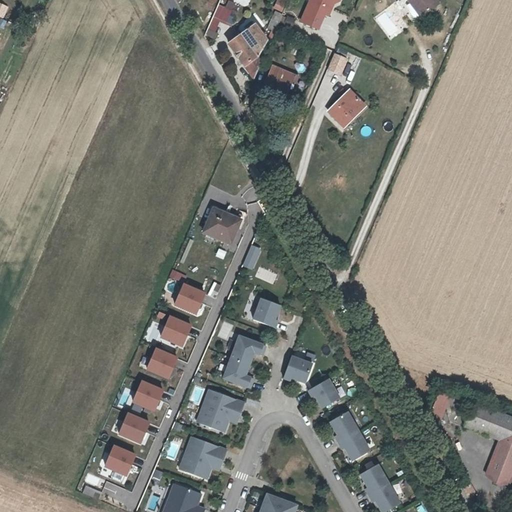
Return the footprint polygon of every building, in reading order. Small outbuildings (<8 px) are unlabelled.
[(275,0),(273,8),(283,11),(285,0),(275,0)] [(309,0),(301,18),(314,24),(323,4),(325,5),(327,0),(309,0)] [(419,0),(426,9),(438,0),(419,0)] [(0,2),(0,16),(3,18),(9,6),(0,2)] [(219,4),(213,15),(226,22),(232,10),(219,4)] [(227,21),(233,23),(237,12),(232,10),(227,21)] [(269,32),(276,35),(284,16),(277,13),(269,32)] [(266,57),(262,53),(269,37),(257,23),(232,43),(257,76),(266,57)] [(206,34),(215,39),(218,33),(208,29),(206,34)] [(327,69),(341,74),(347,57),(333,52),(327,69)] [(292,88),(296,78),(293,76),(295,71),(276,63),(269,79),(292,88)] [(333,109),(346,124),(368,103),(354,88),(333,109)] [(215,207),(205,230),(230,241),(240,217),(215,207)] [(261,249),(251,245),(242,266),(252,270),(261,249)] [(218,248),(215,256),(223,258),(226,250),(218,248)] [(171,270),(169,277),(179,279),(181,272),(171,270)] [(204,290),(183,281),(174,303),(196,312),(204,290)] [(282,306),(262,299),(254,320),(277,329),(279,321),(277,320),(282,306)] [(192,325),(170,316),(161,337),(183,346),(192,325)] [(240,335),(232,356),(253,363),(256,355),(261,357),(266,343),(240,335)] [(177,358),(155,349),(146,370),(168,379),(177,358)] [(253,363),(232,356),(224,379),(249,389),(254,377),(249,375),(253,363)] [(314,364),(293,356),(284,381),(291,383),(294,380),(307,385),(314,364)] [(341,399),(329,380),(309,391),(313,398),(315,396),(323,410),(341,399)] [(163,390),(141,381),(132,402),(154,411),(163,390)] [(442,418),(453,393),(439,388),(429,413),(442,418)] [(246,402),(208,389),(196,421),(226,433),(230,422),(238,425),(246,402)] [(491,477),(493,483),(498,484),(504,482),(509,484),(511,475),(511,419),(475,404),(465,426),(500,440),(486,474),(491,477)] [(335,437),(338,443),(361,431),(350,412),(330,422),(337,436),(335,437)] [(148,422),(126,413),(117,434),(139,443),(148,422)] [(372,451),(361,431),(338,443),(343,451),(346,449),(353,462),(372,451)] [(228,451),(191,436),(178,469),(210,482),(215,471),(220,473),(228,451)] [(135,455),(113,446),(105,467),(127,476),(135,455)] [(365,490),(369,496),(391,484),(380,464),(360,476),(368,488),(365,490)] [(388,511),(403,504),(391,484),(369,496),(372,503),(376,501),(382,511),(388,511)] [(202,495),(173,485),(163,511),(204,511),(206,508),(198,506),(202,495)] [(496,485),(491,499),(502,503),(507,489),(496,485)] [(260,508),(270,511),(296,511),(298,505),(266,493),(260,508)]
